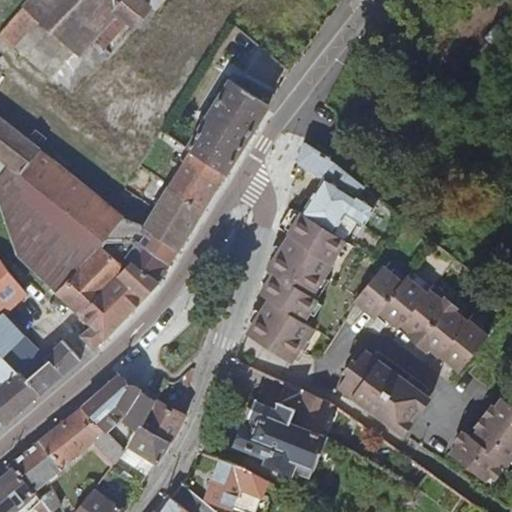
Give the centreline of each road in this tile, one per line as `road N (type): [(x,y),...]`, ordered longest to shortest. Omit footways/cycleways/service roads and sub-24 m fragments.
road 1 (unclassified): [(242,176),(153,314),(0,448)]
road 2 (unclassified): [(373,0),(242,176)]
road 3 (residential): [(279,369),(323,366),(357,337),(387,346),(448,393)]
road 4 (residential): [(140,511),(187,435),(225,342)]
road 5 (residential): [(225,342),(264,207),(259,186),(242,176)]
